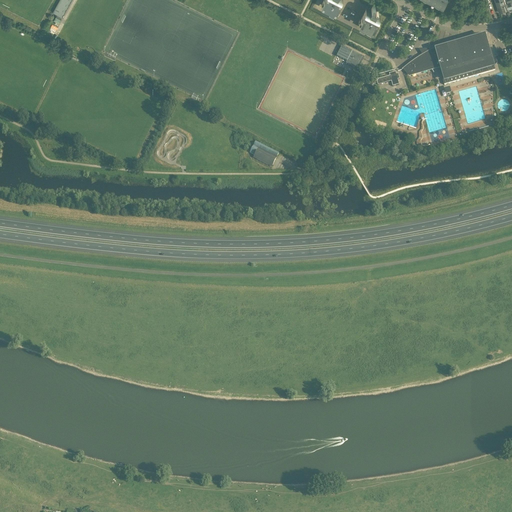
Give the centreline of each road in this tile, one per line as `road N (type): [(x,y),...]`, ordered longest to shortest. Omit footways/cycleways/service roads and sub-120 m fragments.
road 1 (motorway): [(511,204),(411,228),(286,242),(145,239),(0,222)]
road 2 (motorway): [(0,233),(159,251),(307,253),(511,215)]
road 3 (unclassified): [(511,237),(296,273),(165,272),(0,253)]
